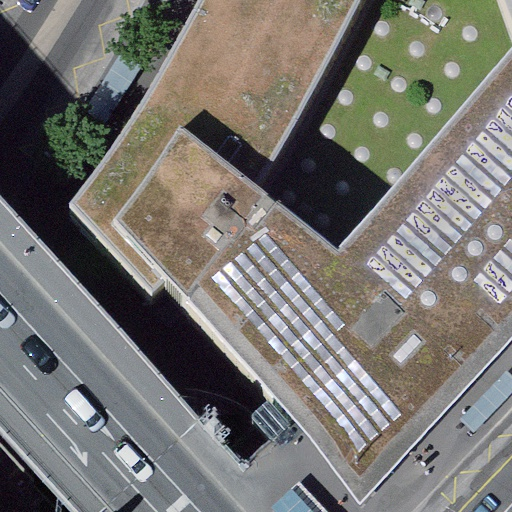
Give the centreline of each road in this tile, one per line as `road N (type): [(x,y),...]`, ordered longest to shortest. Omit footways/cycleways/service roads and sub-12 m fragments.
road 1 (unclassified): [(169,511),(0,328)]
road 2 (tertiary): [(78,0),(0,119)]
